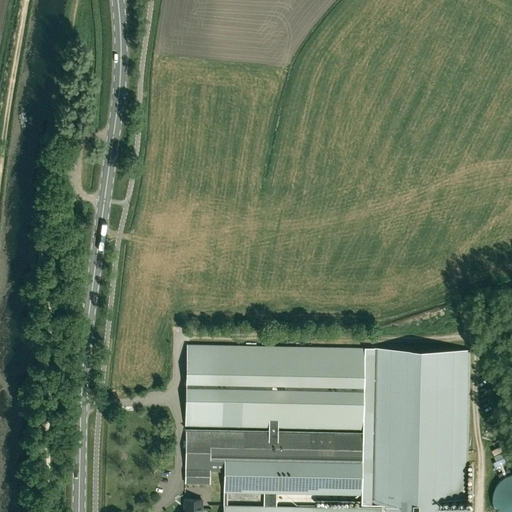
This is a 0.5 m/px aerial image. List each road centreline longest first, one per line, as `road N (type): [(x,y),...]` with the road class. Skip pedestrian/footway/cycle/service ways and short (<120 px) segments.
road 1 (primary): [(78,511),(81,381),(104,200)]
road 2 (primary): [(104,200),(120,74),(117,0)]
road 3 (track): [(26,0),(0,177)]
